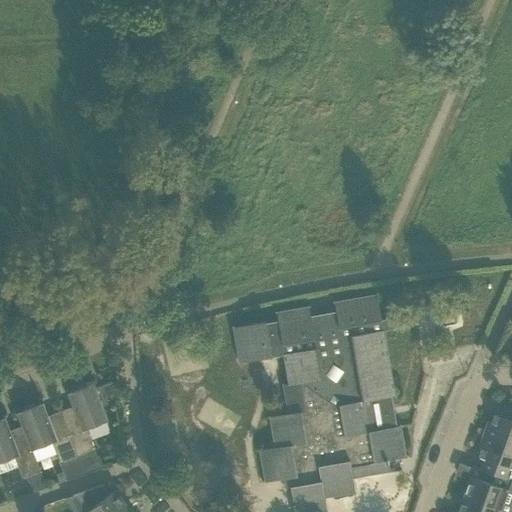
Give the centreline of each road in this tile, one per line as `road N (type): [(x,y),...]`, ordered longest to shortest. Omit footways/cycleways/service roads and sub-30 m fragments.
road 1 (residential): [(438,511),(480,398),(502,381)]
road 2 (residential): [(18,511),(143,460)]
